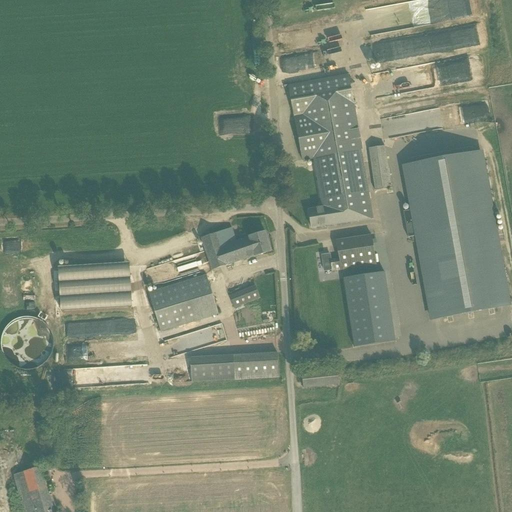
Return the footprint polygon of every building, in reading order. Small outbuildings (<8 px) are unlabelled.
[(280,50),(306,45),(303,32),(277,38),(280,50)] [(294,117),(302,160),(314,158),(323,207),(309,210),(311,229),(374,220),(354,106),(348,75),(288,86),(294,117)] [(474,108),(450,109),(450,125),(474,124),(474,108)] [(375,190),(392,188),(390,177),(385,146),(368,149),(375,190)] [(509,306),(481,152),(403,166),(432,320),(509,306)] [(256,256),(271,252),(265,232),(237,242),(232,228),(201,239),(212,271),(256,256)] [(339,259),(340,271),(351,269),(346,239),(336,241),(339,259)] [(332,271),(333,271),(331,260),(330,254),(321,255),(324,272),(332,271)] [(131,263),(59,267),(61,311),(133,308),(131,263)] [(206,275),(149,293),(160,332),(219,314),(206,275)] [(394,344),(381,276),(342,283),(354,352),(394,344)] [(256,286),(229,296),(234,308),(260,298),(256,286)] [(48,347),(48,320),(10,320),(9,362),(43,362),(43,347),(48,347)] [(267,354),(190,358),(192,383),(279,378),(277,354),(267,354)] [(303,385),(313,384),(338,381),(337,369),(301,373),(303,385)] [(54,511),(42,467),(14,475),(24,511),(54,511)]
